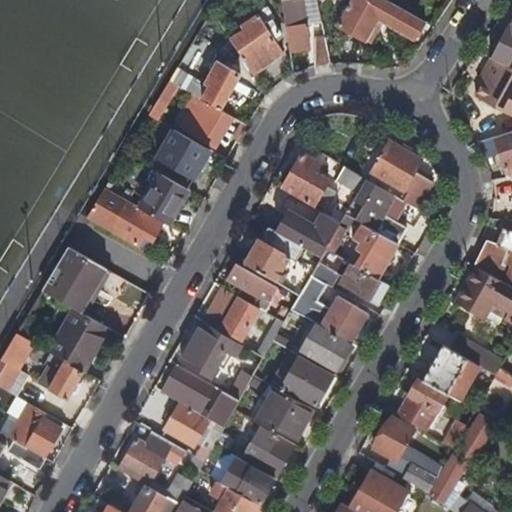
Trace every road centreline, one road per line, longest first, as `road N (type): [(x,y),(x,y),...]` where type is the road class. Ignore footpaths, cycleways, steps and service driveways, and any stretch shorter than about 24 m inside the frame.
road 1 (residential): [(420,90),(345,84),(289,111),(248,163),(51,511)]
road 2 (residential): [(291,511),(467,206),(461,171),(420,90)]
